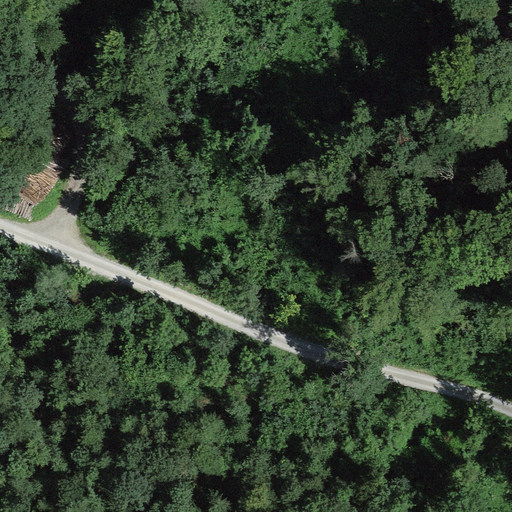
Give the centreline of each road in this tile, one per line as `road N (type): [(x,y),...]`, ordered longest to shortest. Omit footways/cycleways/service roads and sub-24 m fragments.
road 1 (track): [(511,410),(312,351),(50,246)]
road 2 (track): [(6,0),(70,102),(82,144),(76,187),(50,246)]
